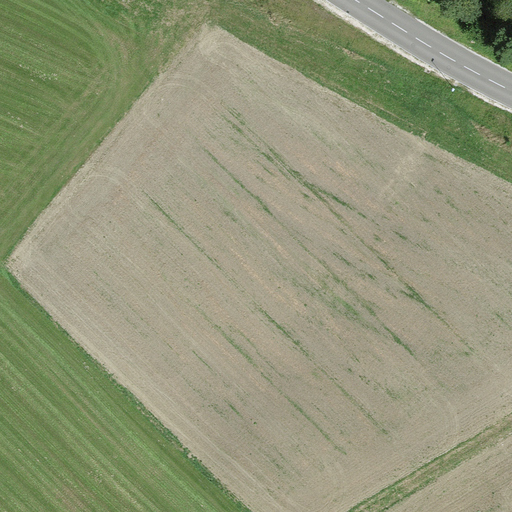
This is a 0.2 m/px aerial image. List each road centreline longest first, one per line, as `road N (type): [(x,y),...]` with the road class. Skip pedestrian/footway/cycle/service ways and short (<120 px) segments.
road 1 (track): [(358,511),(511,416)]
road 2 (tertiary): [(358,0),(511,91)]
